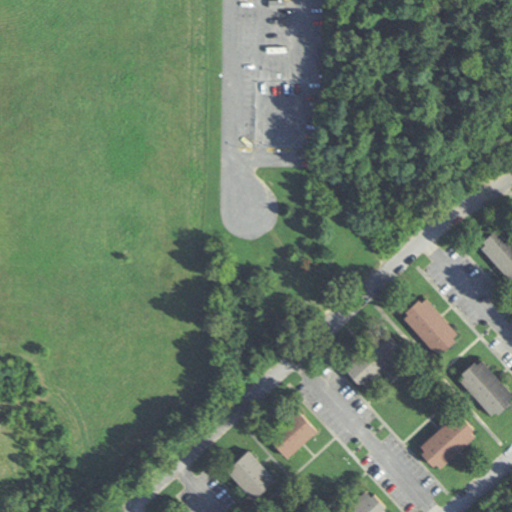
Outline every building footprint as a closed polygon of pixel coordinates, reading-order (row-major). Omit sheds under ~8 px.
[(509,286),(511,283),(511,238),(502,224),(477,242),(509,286)] [(322,248),(341,270),(356,256),(337,235),(322,248)] [(432,357),(456,338),(422,296),(399,314),(432,357)] [(361,390),(401,352),(380,330),(340,369),(361,390)] [(454,378),(489,417),(511,397),(477,358),(454,378)] [(284,459),(314,431),(294,410),(264,438),(284,459)] [(414,450),(434,472),(475,434),(455,412),(414,450)] [(273,481),(245,451),(223,471),(250,501),(273,481)] [(383,511),(365,490),(339,511),(383,511)]
